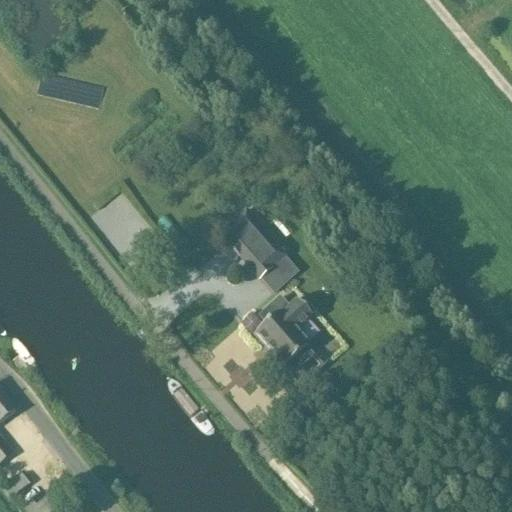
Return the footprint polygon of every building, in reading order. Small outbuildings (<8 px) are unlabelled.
[(220,236),(260,282),(287,259),(246,213),(220,236)] [(280,300),(259,318),(266,326),(256,335),(285,368),(290,365),(296,372),(311,359),(304,351),(309,348),(295,333),(312,318),(297,301),(288,309),(280,300)] [(0,425),(16,413),(4,398),(0,400),(0,466),(14,455),(0,437),(0,425)] [(2,491),(11,501),(29,487),(21,476),(2,491)] [(40,511),(33,503),(23,511),(40,511)]
